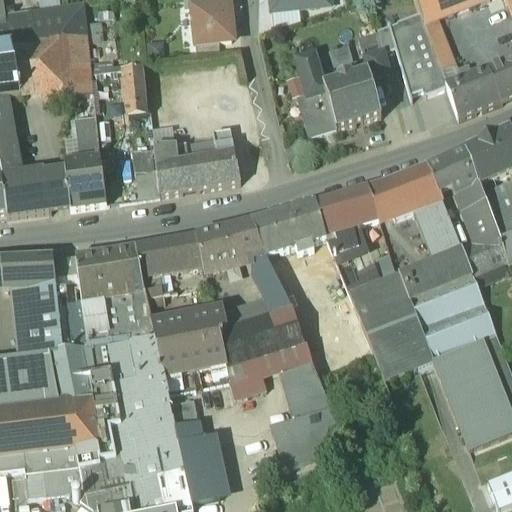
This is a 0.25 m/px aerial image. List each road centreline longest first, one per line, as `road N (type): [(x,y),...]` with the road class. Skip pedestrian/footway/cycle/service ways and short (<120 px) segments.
road 1 (secondary): [(0,249),(287,198)]
road 2 (secondary): [(287,198),(511,114)]
road 3 (residential): [(287,198),(248,46),(248,0)]
